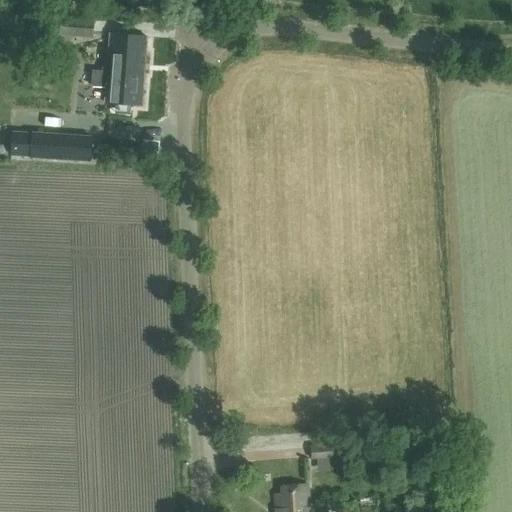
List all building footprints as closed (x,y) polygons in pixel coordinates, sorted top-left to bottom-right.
[(60,36),(93,39),(95,20),(61,17),(60,36)] [(92,87),(106,89),(105,103),(142,106),(146,56),(147,36),(110,33),(107,68),(102,67),(102,71),(92,71),(92,87)] [(32,133),(30,157),(91,161),(92,137),(32,133)] [(311,460),(337,458),(338,468),(351,467),(349,443),(339,444),(310,446),(311,460)] [(436,476),(417,478),(419,495),(438,494),(436,476)] [(275,511),(309,511),(308,486),(282,487),(283,495),(275,496),(275,511)]
